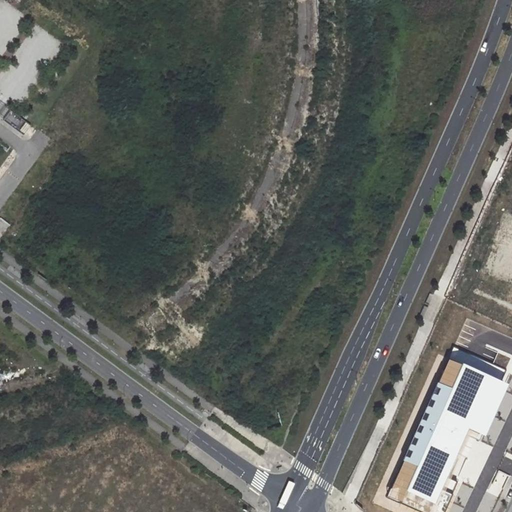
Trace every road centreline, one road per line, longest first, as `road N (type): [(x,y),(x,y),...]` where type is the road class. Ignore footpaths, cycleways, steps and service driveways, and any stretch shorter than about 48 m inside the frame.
road 1 (primary): [(504,0),(285,501)]
road 2 (primary): [(309,511),(511,51)]
road 3 (unclassified): [(0,290),(285,501)]
